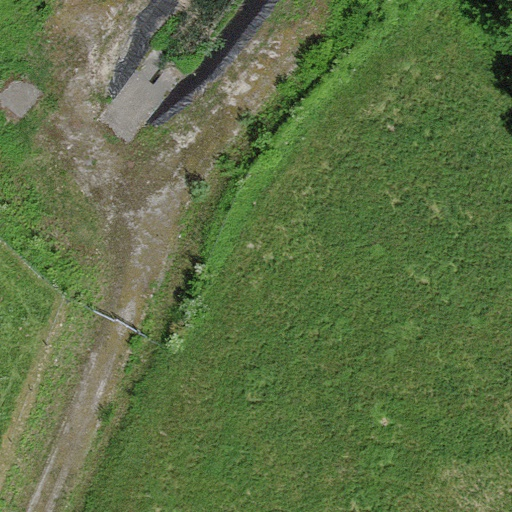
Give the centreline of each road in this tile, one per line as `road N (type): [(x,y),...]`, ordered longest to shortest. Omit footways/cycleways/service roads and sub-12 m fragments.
road 1 (track): [(44,511),(186,182),(233,100),(310,0)]
road 2 (track): [(123,0),(92,39),(76,115),(85,145),(122,181)]
